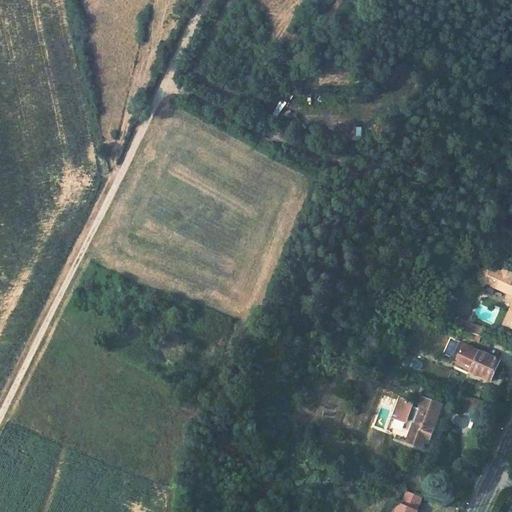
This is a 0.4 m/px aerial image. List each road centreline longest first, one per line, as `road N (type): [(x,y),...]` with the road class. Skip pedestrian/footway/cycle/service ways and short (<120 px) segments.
road 1 (track): [(0,414),(204,0)]
road 2 (track): [(166,81),(348,155),(404,160),(511,82)]
